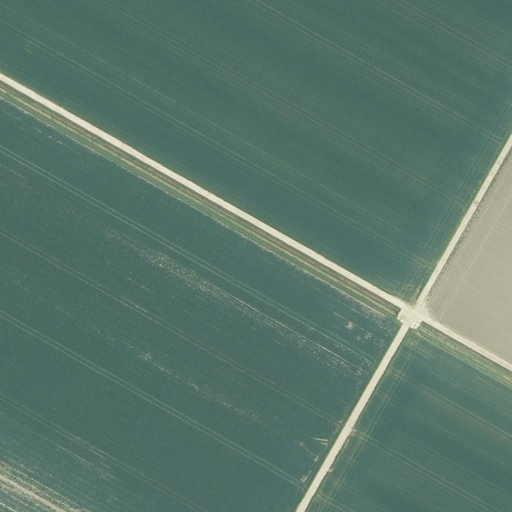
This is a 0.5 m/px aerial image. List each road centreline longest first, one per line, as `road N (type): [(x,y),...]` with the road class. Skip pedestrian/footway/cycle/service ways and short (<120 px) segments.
road 1 (track): [(0,75),(511,370)]
road 2 (unknown): [(411,314),(298,511)]
